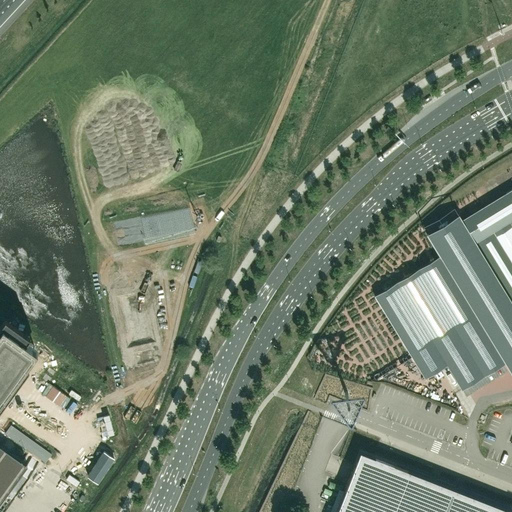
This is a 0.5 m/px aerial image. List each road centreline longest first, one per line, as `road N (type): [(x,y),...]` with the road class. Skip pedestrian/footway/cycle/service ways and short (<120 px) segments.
road 1 (secondary): [(511,67),(400,145),(303,241),(237,337),(153,511)]
road 2 (secondary): [(188,511),(254,356),(317,264),(413,170),(511,105)]
